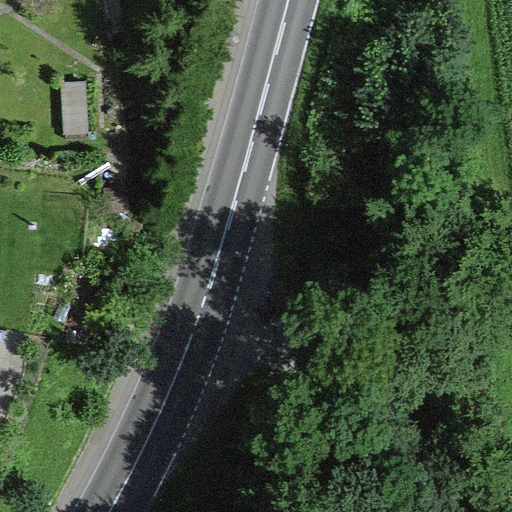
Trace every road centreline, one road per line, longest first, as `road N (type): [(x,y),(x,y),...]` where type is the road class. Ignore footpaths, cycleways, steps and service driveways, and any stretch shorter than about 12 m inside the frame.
road 1 (secondary): [(288,0),(193,329),(109,511)]
road 2 (track): [(193,329),(279,355),(394,511)]
